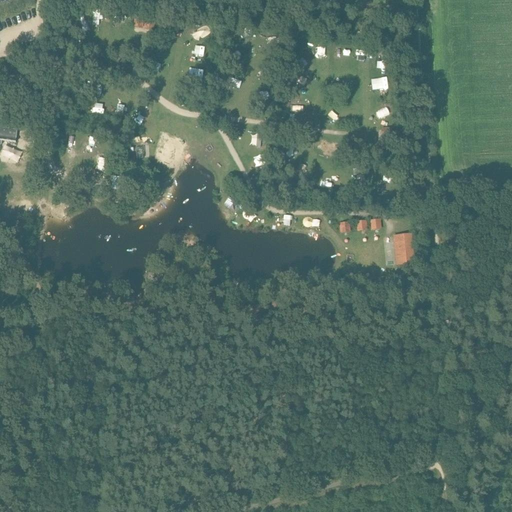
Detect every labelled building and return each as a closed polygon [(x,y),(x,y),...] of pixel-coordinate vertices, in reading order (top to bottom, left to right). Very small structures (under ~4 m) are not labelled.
[(307,22),(305,27),(313,30),(315,25),(307,22)] [(0,145),(2,144),(3,142),(16,143),(18,130),(0,127),(0,145)] [(81,134),(80,143),(90,144),(91,134),(81,134)] [(98,155),(97,163),(106,164),(107,156),(98,155)] [(265,164),(254,168),(258,176),(268,171),(265,164)] [(412,220),(406,216),(405,219),(403,221),(406,223),(409,225),(412,220)] [(1,218),(0,222),(0,228),(8,230),(11,220),(1,218)] [(15,221),(13,232),(22,234),(24,223),(15,221)] [(411,234),(396,236),(399,265),(415,264),(411,234)] [(150,271),(147,285),(162,288),(164,274),(150,271)] [(399,278),(394,286),(401,291),(407,283),(399,278)]
